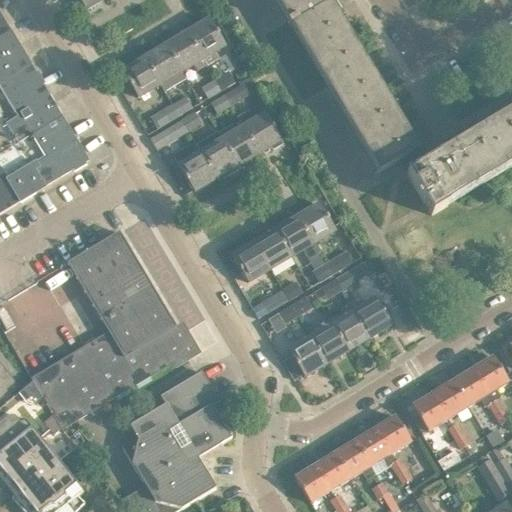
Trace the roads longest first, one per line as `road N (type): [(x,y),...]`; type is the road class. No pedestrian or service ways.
road 1 (residential): [(255,429),(315,429),(511,309)]
road 2 (residential): [(255,429),(250,362),(140,174)]
road 3 (residential): [(140,174),(36,0)]
road 4 (residential): [(140,174),(0,253)]
road 5 (residential): [(384,0),(401,28),(423,42),(450,36),(511,0)]
road 6 (unknown): [(416,37),(423,82),(437,98),(511,61)]
